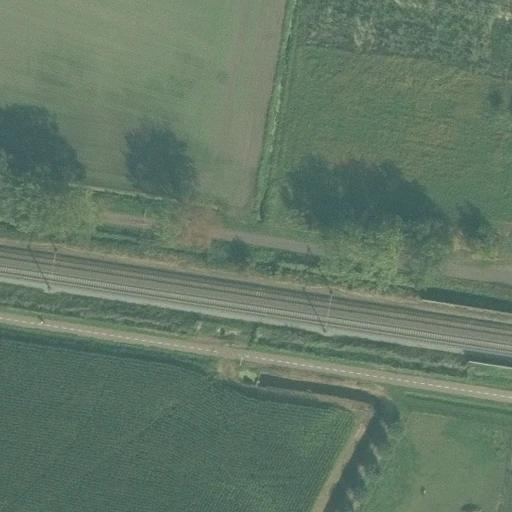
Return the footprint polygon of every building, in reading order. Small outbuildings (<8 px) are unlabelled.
[(511,0),(311,0),(283,170),(498,209),(511,109),(511,0)] [(278,200),(313,205),(317,180),(282,174),(278,200)] [(319,203),(329,205),(332,185),(322,183),(319,203)] [(406,223),(405,235),(429,238),(430,227),(406,223)] [(432,227),(431,238),(470,244),(472,232),(432,227)]
